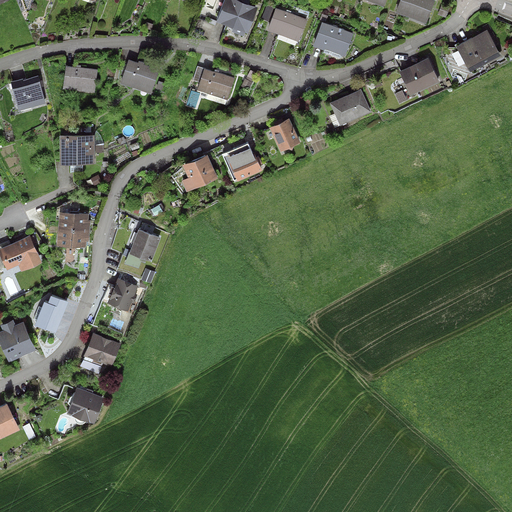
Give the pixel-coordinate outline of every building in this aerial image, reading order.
[(261,6),(244,0),(225,0),(217,22),(251,34),(261,6)] [(403,0),(398,13),(429,24),(438,2),(432,0),(403,0)] [(309,20),(276,8),(268,32),(301,44),(309,20)] [(357,37),(321,24),(314,44),(350,57),(357,37)] [(490,30),(458,46),(470,71),(503,55),(490,30)] [(431,58),(400,72),(410,94),(441,79),(431,58)] [(161,69),(131,59),(122,83),(152,94),(161,69)] [(99,69),(67,65),(64,90),(96,94),(99,69)] [(236,78),(206,68),(198,92),(228,102),(236,78)] [(40,76),(13,83),(20,110),(46,103),(40,76)] [(364,89),(331,104),(341,126),(373,111),(364,89)] [(292,120),(271,129),(281,153),(302,144),(292,120)] [(96,135),(62,135),(62,164),(96,164),(96,135)] [(256,151),(230,162),(239,183),(265,172),(256,151)] [(219,180),(209,155),(184,165),(189,179),(184,181),(188,193),(219,180)] [(92,214),(62,212),(59,245),(89,247),(92,214)] [(140,228),(131,253),(155,262),(164,237),(140,228)] [(33,236),(0,248),(0,249),(9,271),(20,266),(22,272),(44,263),(33,236)] [(146,269),(142,281),(152,284),(156,272),(146,269)] [(119,278),(110,303),(130,311),(139,285),(119,278)] [(45,298),(36,320),(55,328),(68,299),(52,292),(49,299),(45,298)] [(0,330),(0,337),(10,361),(37,350),(24,320),(17,323),(15,319),(2,324),(4,329),(0,330)] [(122,343),(95,332),(85,357),(112,368),(122,343)] [(68,414),(96,424),(106,398),(77,388),(68,414)] [(0,439),(21,430),(10,402),(0,405),(0,439)]
